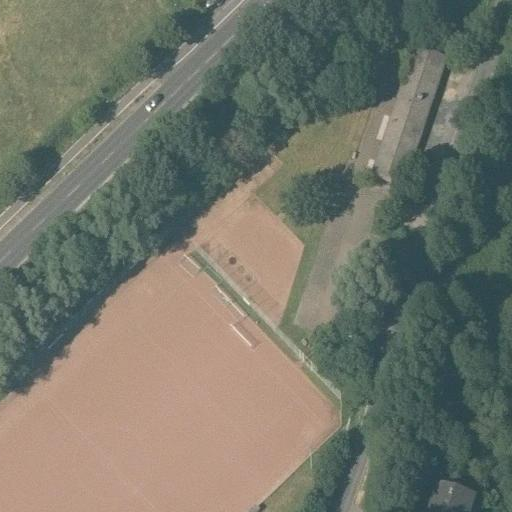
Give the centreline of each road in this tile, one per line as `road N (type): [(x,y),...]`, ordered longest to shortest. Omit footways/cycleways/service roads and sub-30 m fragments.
road 1 (tertiary): [(508,0),(339,511)]
road 2 (primary): [(0,264),(276,0)]
